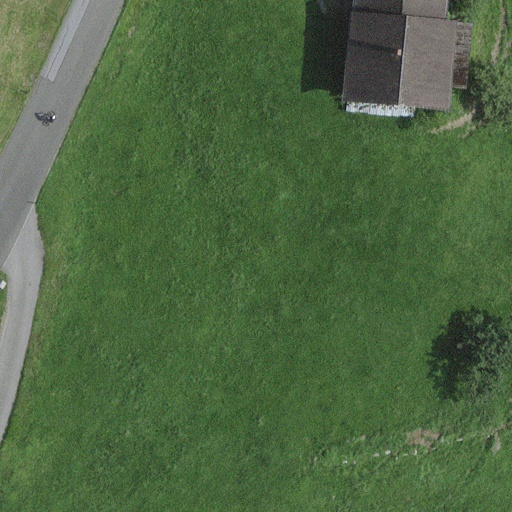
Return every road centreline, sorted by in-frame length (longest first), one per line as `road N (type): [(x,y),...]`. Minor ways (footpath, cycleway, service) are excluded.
road 1 (unclassified): [(101,0),(0,225)]
road 2 (track): [(6,216),(26,269),(0,399)]
